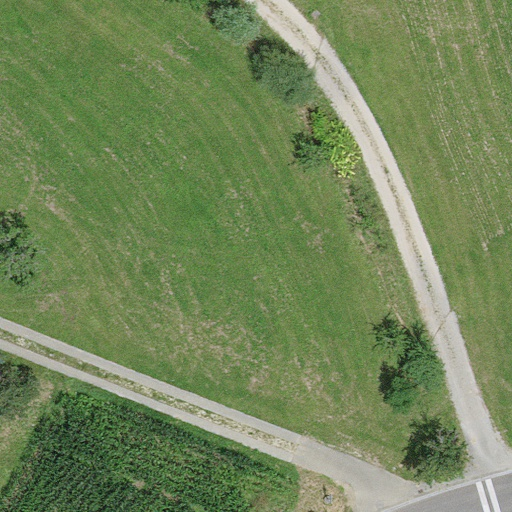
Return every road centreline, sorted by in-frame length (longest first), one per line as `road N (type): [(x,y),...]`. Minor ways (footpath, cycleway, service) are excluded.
road 1 (track): [(289,0),(314,16),(367,109),(500,494)]
road 2 (track): [(0,331),(370,479),(404,511)]
